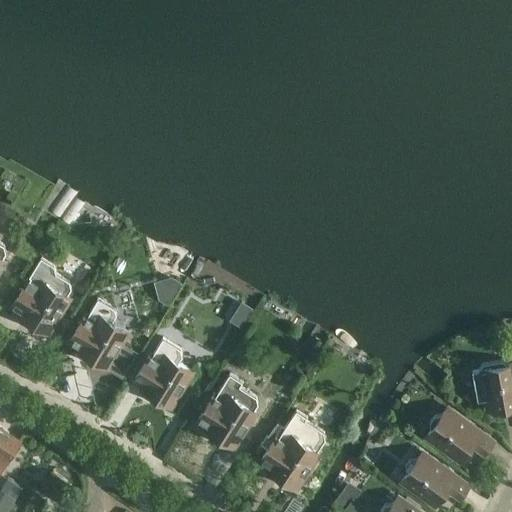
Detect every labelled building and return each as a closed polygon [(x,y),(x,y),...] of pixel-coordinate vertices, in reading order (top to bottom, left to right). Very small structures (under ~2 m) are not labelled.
[(71,288),(69,280),(56,272),(54,265),(41,256),(29,276),(31,277),(29,281),(21,277),(11,293),(16,297),(12,304),(22,311),(20,315),(32,322),(34,328),(39,331),(44,330),(47,332),(69,296),(67,295),(71,288)] [(171,275),(153,281),(158,299),(167,304),(181,281),(171,275)] [(113,321),(117,315),(114,307),(97,297),(86,316),(84,315),(70,340),(81,346),(79,350),(91,357),(93,362),(98,365),(103,364),(106,366),(127,330),(113,321)] [(61,316),(53,330),(62,336),(71,322),(61,316)] [(143,323),(142,328),(143,331),(146,334),(151,333),(153,329),(152,325),(147,322),(143,323)] [(182,355),(181,347),(163,336),(151,355),(149,354),(134,378),(145,385),(143,389),(155,396),(157,401),(162,405),(167,403),(170,405),(192,370),(178,362),(182,355)] [(316,336),(306,350),(314,355),(323,341),(316,336)] [(123,356),(119,363),(128,368),(132,361),(123,356)] [(511,363),(509,364),(502,359),(494,360),(482,362),(477,369),(472,370),(477,400),(487,398),(489,409),(509,405),(511,420),(511,363)] [(256,395),(240,385),(243,380),(230,372),(215,395),(213,394),(198,418),(208,425),(206,428),(218,436),(220,441),(225,445),(230,444),(233,446),(255,411),(254,410),(258,403),(256,395)] [(485,452),(493,441),(447,407),(442,413),(434,414),(429,421),(431,429),(426,435),(460,459),(472,442),(485,452)] [(325,438),(323,430),(305,418),(306,416),(296,409),(278,436),(276,434),(261,458),(271,465),(269,469),(281,477),(282,482),(287,486),(293,485),(296,487),(318,452),(317,451),(321,444),(325,438)] [(0,472),(21,438),(0,425),(0,472)] [(460,496),(468,485),(422,452),(418,457),(409,459),(405,465),(406,474),(402,479),(435,504),(447,487),(460,496)] [(8,477),(2,487),(16,496),(22,486),(8,477)] [(0,489),(0,511),(6,511),(8,509),(13,502),(15,498),(0,489)] [(421,505),(407,495),(403,500),(397,496),(393,502),(385,503),(380,510),(380,511),(419,511),(417,510),(421,505)] [(345,508),(349,511),(361,511),(365,507),(355,499),(353,498),(345,508)] [(13,502),(8,509),(9,510),(12,511),(17,504),(14,502),(13,502)]
